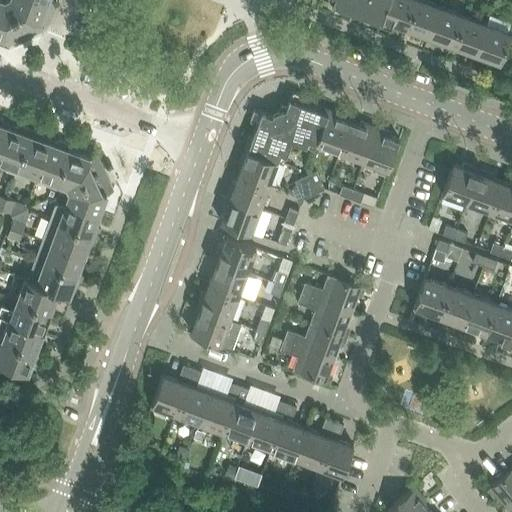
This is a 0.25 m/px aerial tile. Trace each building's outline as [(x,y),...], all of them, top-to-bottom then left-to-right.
[(0,0),(0,36),(3,38),(6,44),(42,28),(39,22),(47,1),(43,0),(6,0),(4,1),(0,0)] [(379,21),(387,0),(331,0),(367,13),(366,16),(379,21)] [(404,27),(414,0),(387,0),(379,21),(394,27),(396,24),(404,27)] [(427,39),(439,6),(423,0),(414,0),(404,27),(413,30),(412,33),(427,39)] [(443,41),(451,44),(463,14),(439,6),(427,39),(442,44),(443,41)] [(459,51),(474,56),(486,23),(463,14),(451,44),(460,47),(459,51)] [(486,23),(474,56),(489,62),(490,59),(500,62),(511,32),(486,23)] [(248,135),(243,148),(277,160),(280,152),(286,154),(291,139),(305,145),(307,139),(316,142),(328,109),(316,104),(315,107),(300,102),(302,95),(292,91),(284,112),(275,116),(253,108),(249,119),(257,122),(251,137),(248,135)] [(343,114),(328,109),(316,142),(340,151),(351,121),(342,118),(343,114)] [(0,149),(8,127),(1,124),(3,121),(1,118),(0,117),(0,149)] [(351,121),(340,151),(363,160),(376,126),(361,121),(360,124),(351,121)] [(5,168),(15,172),(31,129),(23,126),(19,128),(18,131),(8,127),(0,149),(0,161),(7,164),(5,168)] [(376,126),(363,160),(388,169),(399,139),(389,135),(391,132),(376,126)] [(26,171),(37,175),(49,142),(39,138),(40,135),(38,132),(31,129),(15,172),(24,175),(26,171)] [(46,183),(56,187),(69,150),(70,147),(69,143),(61,140),(57,142),(56,145),(49,142),(37,175),(48,179),(46,183)] [(241,164),(238,173),(268,184),(277,160),(243,148),(238,163),(241,164)] [(69,192),(66,201),(99,213),(106,193),(112,190),(96,154),(90,157),(69,150),(56,187),(58,183),(66,186),(69,192)] [(441,192),(466,201),(478,168),(463,163),(462,166),(452,162),(441,192)] [(466,201),(489,210),(500,180),(492,177),(493,174),(478,168),(466,201)] [(307,174),(311,183),(320,179),(316,170),(307,174)] [(231,180),(226,195),(259,208),(268,184),(238,173),(235,182),(231,180)] [(295,179),(299,189),(308,185),(303,175),(295,179)] [(311,183),(315,192),(324,188),(320,179),(311,183)] [(489,210),(511,218),(511,180),(510,180),(509,183),(500,180),(489,210)] [(338,193),(349,197),(353,188),(342,184),(338,193)] [(299,189),(303,198),(312,194),(308,185),(299,189)] [(353,188),(349,197),(360,201),(363,192),(353,188)] [(259,208),(226,195),(220,210),(224,211),(220,221),(250,232),(259,208)] [(1,209),(9,211),(14,199),(6,196),(1,209)] [(58,221),(96,236),(98,229),(96,225),(95,224),(99,213),(66,201),(57,198),(50,218),(58,221)] [(9,211),(11,215),(26,208),(24,203),(14,199),(9,211)] [(285,217),(294,220),(298,210),(289,206),(285,217)] [(13,218),(25,223),(29,213),(26,208),(11,215),(13,218)] [(294,220),(285,217),(281,228),(291,231),(294,220)] [(10,226),(22,231),(25,223),(13,218),(10,226)] [(96,236),(58,221),(50,218),(42,239),(83,254),(88,243),(89,244),(93,242),(96,236)] [(442,233),(453,237),(456,228),(445,224),(442,233)] [(22,231),(10,226),(6,235),(19,239),(22,231)] [(456,228),(453,237),(463,241),(467,232),(456,228)] [(219,244),(213,259),(247,271),(256,247),(226,235),(222,245),(219,244)] [(438,238),(435,247),(446,251),(449,242),(438,238)] [(79,265),(83,254),(42,239),(35,259),(81,276),(83,270),(79,265)] [(489,251),(500,255),(503,245),(493,241),(489,251)] [(511,248),(503,245),(500,255),(511,259),(511,255),(511,248)] [(472,261),(483,265),(486,256),(475,252),(472,261)] [(486,256),(483,265),(493,269),(497,260),(486,256)] [(35,259),(27,279),(36,282),(36,283),(57,291),(63,293),(68,295),(73,284),(74,284),(78,283),(81,276),(35,259)] [(211,275),(208,284),(238,295),(247,271),(213,259),(208,274),(211,275)] [(273,281),(283,284),(287,274),(277,270),(273,281)] [(304,281),(300,291),(352,310),(361,285),(327,273),(322,287),(304,281)] [(429,311),(438,315),(449,285),(424,276),(412,309),(428,315),(429,311)] [(25,278),(17,299),(50,311),(54,298),(60,300),(63,293),(57,291),(36,283),(36,282),(27,279),(25,278)] [(269,292),(279,295),(283,284),(273,281),(269,292)] [(196,306),(229,318),(238,295),(208,284),(205,292),(201,291),(196,306)] [(445,321),(460,327),(472,293),(449,285),(438,315),(446,318),(445,321)] [(314,308),(309,321),(343,333),(352,310),(300,291),(297,301),(314,308)] [(476,329),(485,332),(496,302),(472,293),(460,327),(475,332),(476,329)] [(1,305),(0,307),(0,315),(0,316),(42,332),(50,311),(17,299),(13,309),(1,305)] [(492,339),(507,344),(511,331),(511,308),(496,302),(485,332),(493,335),(492,339)] [(229,318),(196,306),(190,321),(193,322),(190,331),(220,343),(229,318)] [(0,316),(0,315),(0,338),(35,352),(42,332),(0,316)] [(260,317),(256,328),(265,331),(269,321),(260,317)] [(287,328),(283,338),(334,357),(343,333),(309,321),(304,335),(287,328)] [(252,339),(261,342),(265,331),(256,328),(252,339)] [(35,352),(0,338),(0,362),(27,373),(35,352)] [(334,357),(283,338),(279,349),(297,355),(292,370),(325,381),(334,357)] [(179,375),(188,378),(192,367),(183,364),(179,375)] [(192,367),(188,378),(197,381),(201,370),(192,367)] [(166,409),(175,413),(186,383),(162,374),(149,407),(165,413),(166,409)] [(226,392),(235,396),(239,385),(230,381),(226,392)] [(182,419),(197,425),(210,391),(186,383),(175,413),(184,416),(182,419)] [(235,396),(244,399),(248,388),(239,385),(235,396)] [(213,427),(222,430),(233,400),(210,391),(197,425),(212,430),(213,427)] [(274,410),(283,413),(287,402),(278,399),(274,410)] [(230,437),(245,442),(257,409),(233,400),(222,430),(231,433),(230,437)] [(287,402),(283,413),(292,417),(296,406),(287,402)] [(261,445),(270,448),(281,418),(257,409),(245,442),(260,448),(261,445)] [(321,428),(330,431),(335,420),(325,417),(321,428)] [(277,454),(292,460),(305,427),(281,418),(270,448),(279,451),(277,454)] [(335,420),(330,431),(339,434),(343,423),(335,420)] [(308,462),(317,465),(329,435),(305,427),(292,460),(307,465),(308,462)] [(329,435),(317,465),(326,469),(325,472),(341,478),(353,444),(329,435)] [(511,467),(490,486),(506,506),(511,501),(511,467)] [(390,511),(423,511),(428,508),(423,501),(425,499),(414,486),(387,508),(390,511)]
